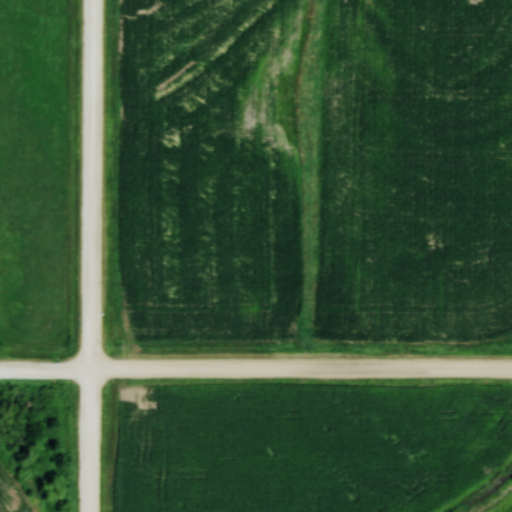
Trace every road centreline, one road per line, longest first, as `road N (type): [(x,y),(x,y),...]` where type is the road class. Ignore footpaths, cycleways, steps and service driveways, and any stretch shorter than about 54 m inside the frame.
road 1 (residential): [(89,511),(92,0)]
road 2 (residential): [(0,368),(511,368)]
